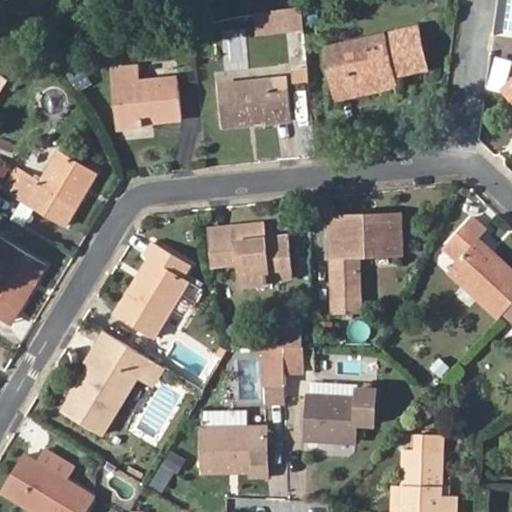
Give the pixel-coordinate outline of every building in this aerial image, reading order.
[(335,89),(394,78),(428,71),(420,29),(326,48),(335,89)] [(511,57),(496,53),(486,85),(504,90),(511,62),(511,57)] [(117,80),(119,121),(179,119),(177,77),(117,80)] [(397,87),(394,78),(335,89),(337,99),(397,87)] [(289,118),(286,79),(218,84),(221,128),(248,125),(248,121),(289,118)] [(95,175),(67,156),(49,185),(24,168),(8,193),(62,228),(95,175)] [(400,212),(365,213),(365,222),(400,221),(400,212)] [(327,214),(329,255),(357,254),(401,253),(400,221),(365,222),(365,213),(327,214)] [(449,270),(498,315),(503,310),(511,300),(511,272),(477,240),(487,230),(471,215),(445,244),(459,259),(449,270)] [(265,238),(263,223),(209,229),(212,256),(236,254),(240,282),(292,277),(287,236),(265,238)] [(0,319),(9,303),(16,307),(43,263),(8,241),(0,254),(0,319)] [(113,316),(146,336),(181,278),(175,275),(182,262),(148,242),(140,256),(147,260),(113,316)] [(329,255),(329,267),(357,267),(357,254),(329,255)] [(364,254),(364,265),(398,266),(398,256),(364,254)] [(357,267),(329,267),(331,309),(359,308),(357,267)] [(511,300),(503,310),(511,318),(511,300)] [(0,321),(6,325),(16,307),(9,303),(0,319),(0,321)] [(160,368),(102,334),(84,364),(89,369),(50,432),(88,453),(138,371),(153,380),(160,368)] [(283,348),(262,348),(262,385),(284,385),(283,374),(283,348)] [(315,348),(283,348),(283,374),(313,374),(315,348)] [(306,393),(305,437),(352,438),(353,420),(372,421),(374,384),(354,384),(354,395),(306,393)] [(284,385),(262,385),(262,404),(284,404),(284,385)] [(201,429),(202,471),(249,470),(249,475),(266,475),(265,427),(201,429)] [(402,483),(400,511),(455,511),(456,497),(439,496),(440,482),(442,430),(417,430),(416,447),(404,447),(402,483)] [(63,482),(70,469),(42,453),(35,466),(63,482)] [(0,495),(29,511),(82,511),(90,498),(63,482),(35,466),(21,458),(0,494),(0,495)] [(389,511),(400,511),(402,483),(391,482),(389,511)] [(439,496),(456,497),(457,483),(440,482),(439,496)]
